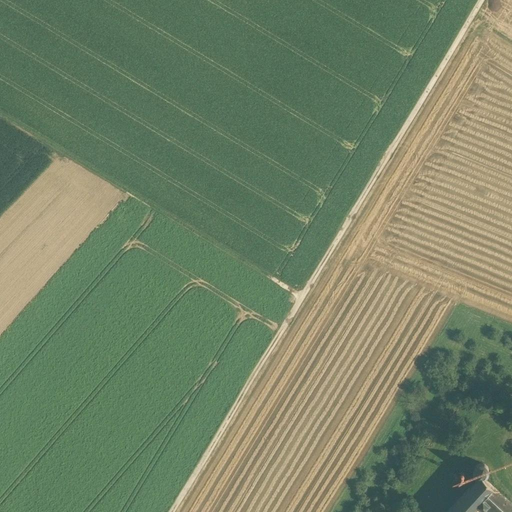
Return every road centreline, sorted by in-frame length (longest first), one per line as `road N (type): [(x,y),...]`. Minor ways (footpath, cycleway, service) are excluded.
road 1 (track): [(172,511),(482,0)]
road 2 (track): [(302,296),(0,111)]
